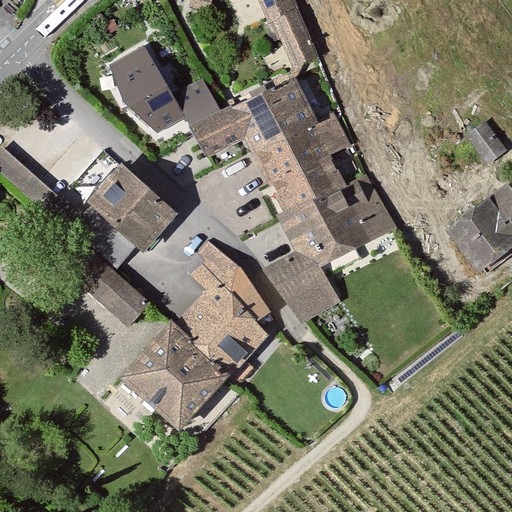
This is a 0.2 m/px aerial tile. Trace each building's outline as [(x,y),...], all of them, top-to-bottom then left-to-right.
[(321,53),(300,6),(278,15),(299,62),(321,53)] [(197,118),(183,94),(157,42),(113,63),(130,104),(163,137),(197,118)] [(303,323),(348,298),(327,261),(407,216),(341,99),(322,110),(299,68),(217,114),(201,85),(183,94),(197,118),(163,137),(185,175),(248,140),(284,204),(278,208),(300,247),(270,264),(303,323)] [(504,150),(483,122),(468,133),(489,161),(504,150)] [(127,156),(93,194),(147,242),(181,203),(127,156)] [(511,247),(511,174),(452,224),(488,267),(511,247)] [(129,369),(186,419),(230,368),(238,374),(281,324),(271,315),(277,306),(208,243),(201,251),(208,258),(197,271),(212,284),(183,318),(177,314),(129,369)] [(152,304),(99,257),(75,285),(127,332),(152,304)]
